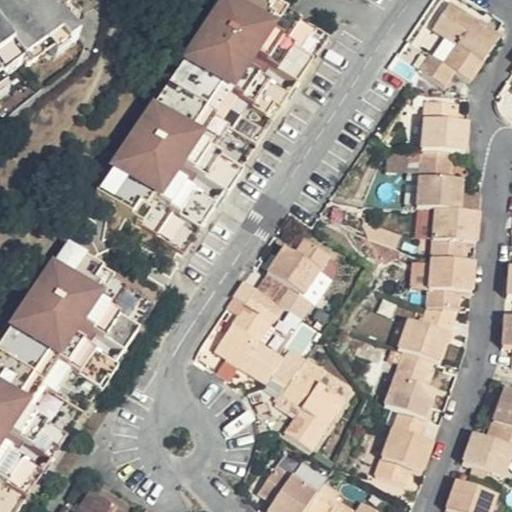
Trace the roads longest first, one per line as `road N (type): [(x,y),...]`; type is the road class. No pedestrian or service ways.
road 1 (residential): [(410,0),(196,320),(177,362),(176,443)]
road 2 (residential): [(429,511),(489,338),(498,140)]
